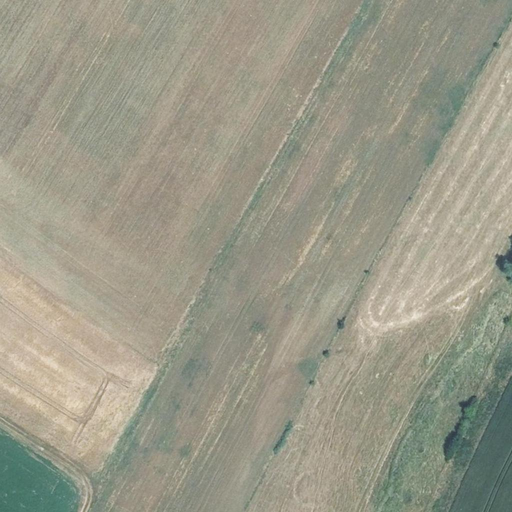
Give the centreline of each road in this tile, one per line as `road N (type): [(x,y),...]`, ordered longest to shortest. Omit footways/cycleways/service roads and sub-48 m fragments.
road 1 (track): [(365,0),(83,511)]
road 2 (track): [(0,420),(88,477),(93,494)]
